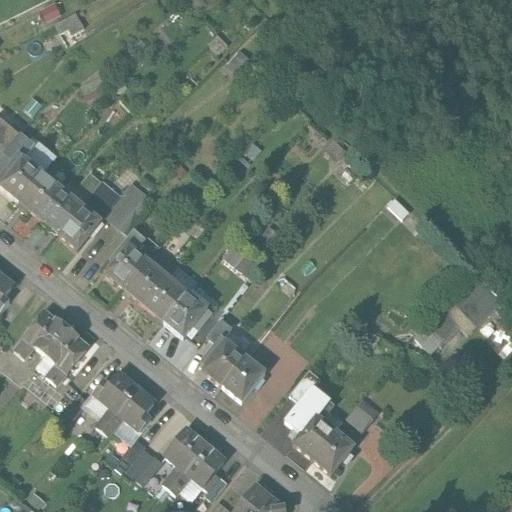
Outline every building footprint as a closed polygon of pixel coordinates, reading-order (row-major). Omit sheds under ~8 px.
[(58,38),(81,27),(73,11),(50,22),(58,38)] [(216,37),(205,47),(215,57),(226,47),(216,37)] [(239,56),(227,70),(239,79),(250,65),(239,56)] [(3,125),(0,127),(0,139),(8,129),(3,125)] [(0,139),(0,159),(2,157),(18,137),(8,129),(0,139)] [(18,137),(2,157),(12,164),(18,157),(28,144),(19,136),(18,137)] [(344,155),(332,143),(323,152),(335,164),(344,155)] [(12,164),(0,178),(0,189),(18,204),(41,176),(18,157),(12,164)] [(61,192),(38,220),(57,236),(101,182),(89,173),(76,190),(68,183),(61,192)] [(41,176),(18,204),(38,220),(61,192),(41,176)] [(101,182),(57,236),(77,252),(100,224),(116,205),(121,199),(101,182)] [(145,198),(131,186),(121,199),(116,205),(119,208),(111,218),(121,227),(145,198)] [(408,217),(394,202),(387,209),(401,223),(408,217)] [(133,230),(108,260),(113,264),(105,274),(125,290),(147,262),(136,253),(147,241),(133,230)] [(147,262),(125,290),(145,306),(168,279),(147,262)] [(501,305),(474,278),(466,286),(492,314),(501,305)] [(0,279),(0,312),(8,303),(2,298),(11,288),(0,279)] [(168,279),(145,306),(164,322),(187,294),(168,279)] [(492,314),(466,286),(457,295),(483,323),(492,314)] [(187,294),(164,322),(183,337),(195,323),(201,328),(211,314),(187,294)] [(483,323),(457,295),(449,303),(475,331),(483,323)] [(475,331),(449,303),(441,311),(459,330),(467,339),(475,331)] [(441,311),(420,332),(437,348),(439,350),(459,330),(441,311)] [(55,324),(43,315),(23,339),(33,347),(55,366),(65,374),(85,349),(74,340),(75,339),(55,323),(55,324)] [(220,321),(206,338),(215,345),(216,347),(230,329),(220,321)] [(368,332),(362,341),(372,349),(378,339),(368,332)] [(437,348),(420,332),(411,341),(428,357),(437,348)] [(23,339),(13,352),(23,360),(33,347),(23,339)] [(244,358),(226,343),(220,350),(204,369),(202,371),(221,387),(244,358)] [(215,345),(199,365),(204,369),(220,350),(216,347),(215,345)] [(244,358),(221,387),(241,403),(264,374),(244,358)] [(55,366),(45,378),(55,386),(65,374),(55,366)] [(310,370),(289,395),(300,404),(313,389),(314,389),(321,380),(310,370)] [(153,404),(118,376),(109,387),(103,382),(93,395),(110,409),(122,419),(139,433),(150,420),(144,415),(153,404)] [(314,389),(313,389),(300,404),(285,422),(301,435),(293,445),(311,460),(335,432),(317,417),(329,402),(314,389)] [(79,393),(64,411),(72,418),(88,400),(79,393)] [(356,406),(345,419),(361,432),(372,420),(356,406)] [(110,409),(96,427),(107,436),(122,419),(110,409)] [(186,431),(164,457),(176,467),(183,472),(204,446),(186,431)] [(335,432),(311,460),(330,476),(354,448),(335,432)] [(136,439),(112,466),(121,474),(145,446),(136,439)] [(204,446),(183,472),(189,478),(207,492),(207,491),(217,479),(212,475),(223,461),(204,446)] [(143,449),(131,463),(139,470),(151,456),(143,449)] [(183,472),(176,467),(170,475),(183,485),(189,478),(183,472)] [(183,485),(170,475),(162,485),(175,496),(183,485)] [(255,488),(235,511),(282,511),(282,510),(255,488)] [(215,497),(207,491),(207,492),(195,505),(203,511),(215,497)]
